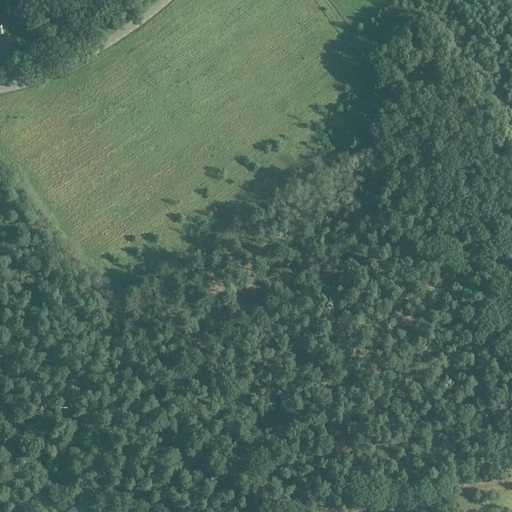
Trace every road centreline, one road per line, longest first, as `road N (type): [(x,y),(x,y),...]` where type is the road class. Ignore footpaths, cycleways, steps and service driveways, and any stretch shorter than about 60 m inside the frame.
road 1 (track): [(511,346),(462,273),(395,109),(324,0)]
road 2 (unclassified): [(0,87),(95,61),(174,0)]
